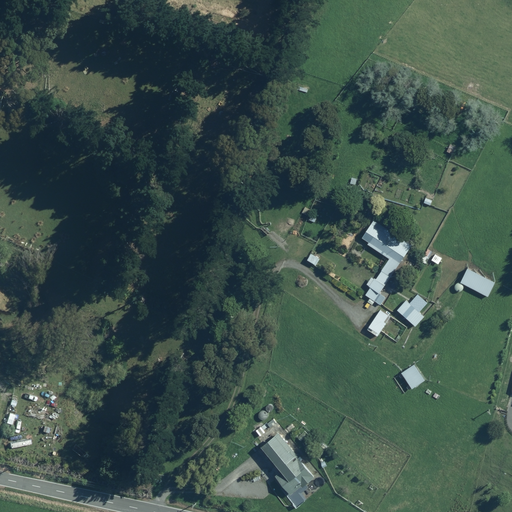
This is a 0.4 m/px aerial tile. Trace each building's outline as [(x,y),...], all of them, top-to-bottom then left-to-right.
[(311,210),(303,205),(299,212),(307,217),(311,210)] [(386,296),(380,292),(411,244),(373,220),(362,237),(369,241),(367,244),(389,258),(376,278),(372,276),(367,284),(370,286),(365,295),(370,298),(368,302),(372,304),(374,301),(381,305),(386,296)] [(310,252),(306,259),(316,265),(320,258),(310,252)] [(443,258),(434,253),(430,260),(440,265),(443,258)] [(495,281),(467,267),(460,281),(488,296),(495,281)] [(423,315),(406,300),(397,309),(414,325),(423,315)] [(391,317),(380,309),(367,329),(377,336),(391,317)] [(426,381),(416,363),(402,371),(412,389),(426,381)] [(15,414),(9,412),(5,423),(11,425),(15,414)] [(279,432),(263,445),(283,470),(273,478),(297,507),(307,499),(299,489),(314,476),(279,432)]
